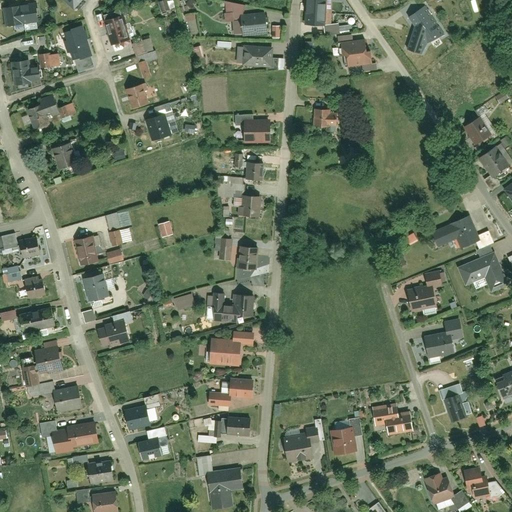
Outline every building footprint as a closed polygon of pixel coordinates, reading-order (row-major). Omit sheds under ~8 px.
[(83,0),(63,0),(75,10),(83,0)] [(325,0),(306,0),(305,25),(324,26),(325,0)] [(37,6),(7,11),(9,28),(40,23),(37,6)] [(409,17),(416,27),(408,48),(422,53),(426,42),(428,45),(444,34),(426,6),(409,17)] [(265,14),(240,17),(243,36),(267,33),(265,14)] [(121,17),(104,22),(111,45),(128,40),(121,17)] [(92,55),(84,25),(65,30),(74,60),(92,55)] [(365,40),(338,43),(340,56),(344,55),(345,67),(372,64),(371,51),(367,51),(365,40)] [(150,41),(134,46),(138,57),(154,52),(150,41)] [(274,46),(244,45),(242,65),(272,67),(274,46)] [(39,54),(41,69),(59,67),(58,55),(50,56),(50,53),(39,54)] [(28,60),(12,62),(14,87),(31,85),(31,83),(38,82),(37,68),(29,69),(28,60)] [(143,84),(126,89),(131,108),(149,103),(143,84)] [(59,118),(54,101),(28,109),(37,133),(51,129),(49,121),(59,118)] [(330,109),(314,109),(315,125),(338,125),(337,114),(330,114),(330,109)] [(162,115),(145,120),(151,140),(168,135),(162,115)] [(477,122),(461,132),(473,149),(488,139),(477,122)] [(271,123),(246,124),(246,142),(271,142),(271,123)] [(67,143),(50,148),(59,168),(74,163),(67,143)] [(496,143),(479,155),(493,175),(510,163),(496,143)] [(262,179),(263,165),(248,164),(247,178),(262,179)] [(242,216),(260,218),(262,199),(243,198),(242,216)] [(129,213),(109,217),(111,230),(132,226),(129,213)] [(479,243),(469,218),(431,233),(438,250),(457,242),(460,250),(479,243)] [(172,235),(169,223),(159,226),(162,238),(172,235)] [(119,232),(109,234),(112,247),(122,245),(119,232)] [(6,251),(19,248),(15,235),(3,238),(6,251)] [(81,267),(97,263),(91,238),(75,241),(81,267)] [(40,254),(38,241),(22,245),(24,257),(40,254)] [(220,260),(231,260),(232,241),(221,241),(220,260)] [(238,269),(256,271),(258,250),(240,248),(238,269)] [(111,265),(124,261),(121,251),(107,254),(111,265)] [(493,257),(457,270),(465,288),(484,281),(489,292),(504,287),(493,257)] [(21,267),(6,270),(9,282),(24,279),(21,267)] [(84,281),(89,301),(107,296),(103,277),(84,281)] [(28,297),(45,293),(43,281),(25,285),(28,297)] [(433,293),(408,297),(411,314),(436,309),(433,293)] [(224,295),(213,294),(212,313),(214,313),(222,314),(223,306),(224,295)] [(237,315),(253,317),(254,298),(234,296),(233,307),(232,315),(237,315)] [(193,297),(177,301),(179,310),(196,306),(193,297)] [(222,314),(214,313),(213,321),(236,323),(237,315),(232,315),(233,307),(223,306),(222,314)] [(23,333),(55,325),(52,311),(19,319),(23,333)] [(108,348),(128,342),(123,323),(103,329),(103,331),(98,332),(102,347),(108,346),(108,348)] [(444,325),(447,339),(450,338),(451,342),(462,341),(460,323),(444,325)] [(240,346),(253,347),(254,335),(235,334),(234,345),(240,346)] [(447,339),(425,342),(427,359),(453,356),(451,342),(450,338),(447,339)] [(211,365),(239,367),(240,346),(234,345),(212,344),(211,365)] [(37,373),(62,367),(58,351),(34,356),(36,366),(37,373)] [(40,385),(36,366),(22,369),(26,388),(40,385)] [(511,396),(511,373),(494,381),(502,400),(511,396)] [(229,396),(252,399),(254,384),(231,382),(229,396)] [(58,413),(82,408),(78,392),(54,396),(58,413)] [(228,408),(229,396),(210,395),(209,406),(228,408)] [(450,425),(466,420),(459,398),(442,402),(450,425)] [(397,407),(372,411),(376,429),(386,427),(388,436),(412,433),(409,414),(398,415),(397,407)] [(129,431),(149,426),(145,410),(124,415),(129,431)] [(228,420),(227,436),(248,438),(249,422),(228,420)] [(52,437),(58,436),(55,424),(40,427),(43,439),(52,437)] [(72,448),(98,443),(95,426),(68,431),(68,435),(58,436),(52,437),(56,455),(73,452),(72,448)] [(352,427),(332,430),(336,457),(356,454),(352,427)] [(310,441),(285,445),(287,461),(313,457),(310,441)] [(158,443),(141,447),(144,461),(162,458),(158,443)] [(207,476),(212,476),(210,458),(197,459),(200,478),(207,476)] [(90,484),(113,481),(111,465),(87,468),(90,484)] [(478,470),(461,472),(465,492),(481,489),(478,470)] [(207,476),(212,510),(231,507),(229,491),(242,489),(239,472),(212,476),(207,476)] [(451,499),(444,477),(425,483),(433,505),(451,499)] [(94,511),(117,511),(115,496),(93,499),(94,511)]
